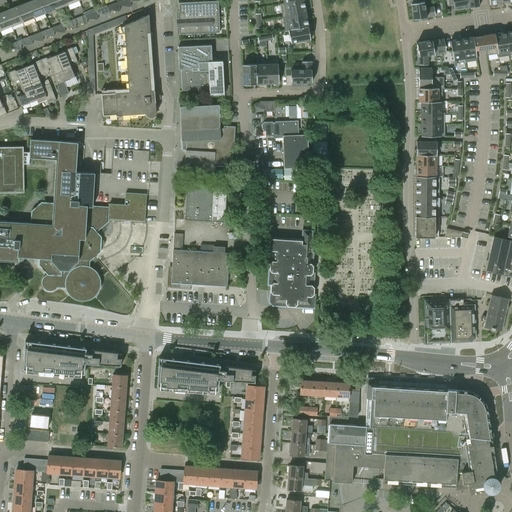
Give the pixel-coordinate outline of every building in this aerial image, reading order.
[(40,0),(32,0),(28,2),(34,17),(45,13),(40,0)] [(40,0),(45,13),(56,8),(52,0),(40,0)] [(65,0),(52,0),(56,8),(67,4),(65,0)] [(283,17),(286,17),(306,13),(303,0),(302,0),(284,3),(280,4),(283,17)] [(410,0),(413,19),(435,16),(434,7),(425,8),(423,0),(410,0)] [(454,10),(469,8),(479,6),(477,0),(447,0),(448,5),(453,4),(454,10)] [(180,11),(178,12),(179,20),(181,20),(181,25),(179,25),(179,35),(221,32),(219,9),(219,1),(179,3),(180,11)] [(28,2),(17,6),(23,21),(34,17),(28,2)] [(118,2),(107,6),(107,10),(109,10),(120,11),(120,6),(118,5),(118,2)] [(17,6),(6,10),(12,26),(23,21),(17,6)] [(107,6),(97,10),(96,14),(98,15),(109,15),(109,10),(107,10),(107,6)] [(97,10),(96,10),(95,8),(84,13),(84,15),(85,14),(85,19),(87,19),(98,19),(98,15),(96,14),(97,10)] [(1,30),(12,26),(6,10),(0,12),(0,31),(1,31),(1,30)] [(286,17),(289,30),(308,26),(306,13),(286,17)] [(85,14),(84,15),(74,19),(74,23),(76,23),(87,24),(87,19),(85,19),(85,14)] [(157,112),(156,102),(159,101),(158,89),(150,90),(150,87),(151,87),(147,32),(151,32),(149,14),(124,25),(126,42),(129,41),(130,46),(126,47),(127,55),(130,55),(131,60),(127,60),(128,69),(131,69),(132,74),(128,74),(129,83),(132,83),(133,88),(129,88),(129,92),(102,94),(103,112),(109,112),(109,115),(147,112),(147,113),(147,114),(148,115),(148,116),(149,116),(150,117),(151,117),(153,117),(154,117),(154,116),(155,115),(156,115),(156,114),(156,113),(157,112)] [(74,19),(64,23),(63,28),(65,28),(76,28),(76,23),(74,23),(74,19)] [(118,19),(87,31),(89,83),(93,91),(95,90),(93,36),(94,34),(120,24),(118,19)] [(64,23),(52,27),(52,32),(54,32),(65,32),(65,28),(63,28),(64,23)] [(311,39),(308,26),(289,30),(291,43),(311,39)] [(52,27),(42,32),(41,36),(43,36),(54,37),(54,32),(52,32),(52,27)] [(42,32),(31,36),(30,40),(32,40),(43,41),(43,36),(41,36),(42,32)] [(506,32),(495,34),(498,54),(497,54),(498,57),(509,56),(509,55),(506,32)] [(498,54),(495,34),(480,36),(474,37),(476,49),(476,50),(482,49),(485,49),(486,55),(497,54),(498,54)] [(16,37),(18,41),(20,40),(19,44),(21,45),(32,45),(32,40),(30,40),(31,36),(22,39),(21,36),(16,37)] [(474,37),(462,39),(465,59),(476,57),(475,50),(476,50),(476,49),(474,37)] [(444,39),(417,43),(419,56),(419,65),(428,65),(428,55),(446,52),(444,39)] [(453,60),(465,59),(462,39),(450,41),(453,60)] [(20,40),(18,41),(8,45),(9,49),(21,49),(21,45),(19,44),(20,40)] [(223,60),(219,60),(219,58),(212,58),(212,45),(178,46),(179,58),(181,58),(182,91),(210,89),(210,95),(225,94),(225,99),(230,99),(229,86),(224,86),(223,60)] [(72,47),(56,53),(63,71),(72,67),(70,60),(72,59),(73,61),(75,62),(78,61),(72,47)] [(56,53),(40,60),(46,74),(48,73),(49,70),(48,68),(50,67),(53,74),(63,71),(56,53)] [(40,60),(24,66),(31,83),(41,79),(38,72),(40,71),(41,74),(43,75),(46,74),(40,60)] [(256,61),(256,64),(257,84),(268,84),(267,60),(256,61)] [(267,60),(268,84),(279,83),(278,60),(267,60)] [(302,70),(291,70),(291,83),(312,82),(311,61),(302,61),(302,70)] [(243,85),(257,84),(256,64),(243,65),(243,85)] [(18,80),(21,87),(31,83),(24,66),(8,72),(14,86),(16,86),(17,83),(16,81),(18,80)] [(63,71),(53,74),(61,96),(69,93),(64,81),(76,76),(72,67),(63,71)] [(444,89),(444,77),(432,77),(432,68),(418,68),(419,89),(442,89),(444,89)] [(43,86),(41,79),(31,83),(38,100),(46,97),(48,102),(56,99),(48,79),(45,80),(45,83),(46,85),(43,86)] [(31,83),(21,87),(24,93),(21,94),(21,92),(18,91),(16,91),(21,106),(38,100),(31,83)] [(419,89),(419,102),(421,102),(441,102),(442,102),(442,89),(419,89)] [(258,101),(258,111),(276,111),(275,100),(258,101)] [(421,102),(421,113),(441,113),(441,102),(421,102)] [(308,106),(301,106),(296,106),(296,118),(301,118),(301,117),(308,117),(308,106)] [(182,150),(186,150),(185,162),(215,164),(215,163),(225,164),(225,167),(232,168),(235,126),(223,126),(223,128),(220,128),(219,107),(180,109),(182,141),(182,150)] [(421,113),(421,125),(444,125),(444,113),(441,113),(421,113)] [(299,135),(298,121),(275,122),(274,123),(273,122),(265,122),(262,125),(262,129),(265,131),(266,131),(266,137),(273,136),(274,134),(277,137),(283,137),(284,137),(284,136),(299,135)] [(444,125),(421,125),(421,136),(444,136),(444,125)] [(308,134),(299,135),(284,136),(284,137),(283,137),(284,168),(309,167),(308,134)] [(109,219),(109,206),(93,205),(95,173),(77,172),(78,152),(78,150),(78,142),(31,139),(30,152),(24,152),(23,146),(0,146),(0,192),(25,192),(24,163),(56,162),(53,202),(42,201),(32,211),(31,222),(0,220),(0,260),(19,261),(19,256),(40,257),(39,264),(48,274),(47,274),(46,275),(45,276),(45,277),(44,277),(43,278),(43,280),(42,282),(42,283),(42,284),(43,285),(44,287),(44,288),(45,289),(47,290),(48,290),(49,291),(50,291),(52,291),(53,290),(55,290),(55,289),(56,289),(57,288),(58,287),(68,287),(69,290),(70,291),(70,292),(71,293),(72,294),(73,295),(75,296),(77,297),(78,298),(80,298),(82,299),(84,299),(86,299),(88,298),(89,298),(91,297),(93,296),(94,295),(96,293),(97,292),(98,289),(99,288),(99,287),(100,285),(100,284),(100,282),(100,280),(99,278),(99,277),(98,275),(97,274),(95,272),(95,271),(93,270),(91,269),(90,268),(90,261),(96,256),(101,252),(101,247),(102,247),(103,246),(104,246),(104,245),(105,244),(105,243),(105,242),(105,241),(104,240),(103,240),(103,239),(102,239),(102,237),(98,231),(105,224),(108,222),(109,221),(109,219)] [(416,155),(436,155),(436,141),(417,141),(416,155)] [(436,155),(416,155),(416,166),(436,166),(436,155)] [(436,166),(416,166),(416,176),(436,177),(436,166)] [(373,168),(335,170),(335,187),(374,186),(373,168)] [(416,176),(416,197),(439,197),(439,177),(436,177),(416,176)] [(227,185),(214,184),(187,183),(185,220),(225,222),(227,185)] [(125,205),(110,204),(109,206),(109,219),(124,220),(124,222),(128,222),(130,220),(145,221),(147,194),(126,193),(125,204),(125,205)] [(416,197),(416,208),(415,217),(438,217),(439,197),(416,197)] [(438,217),(415,217),(415,237),(438,237),(438,217)] [(445,237),(461,237),(462,232),(447,229),(445,237)] [(271,283),(271,291),(271,293),(272,297),(273,300),(277,300),(282,303),(285,303),(285,306),(314,307),(315,295),(314,295),(315,285),(313,285),(314,274),(313,274),(314,263),(313,263),(314,253),(313,252),(313,241),(312,241),(312,231),(303,230),(302,240),(269,238),(268,251),(269,251),(269,261),(270,261),(270,272),(271,272),(270,283),(271,283)] [(183,234),(174,233),(173,247),(182,248),(183,234)] [(485,257),(487,237),(476,236),(474,256),(485,257)] [(486,260),(484,270),(511,276),(511,240),(493,236),(487,260),(486,260)] [(227,287),(229,252),(173,249),(172,266),(171,284),(227,287)] [(477,274),(481,258),(474,256),(470,272),(477,274)] [(485,321),(484,327),(501,331),(506,309),(507,309),(508,309),(508,308),(508,307),(508,306),(507,306),(509,298),(491,294),(489,302),(486,316),(482,315),(481,320),(485,321)] [(449,299),(449,298),(430,299),(424,300),(425,343),(450,343),(449,299)] [(449,299),(450,343),(455,343),(472,342),(476,338),(475,304),(458,304),(458,299),(449,299)] [(87,348),(26,340),(23,368),(85,373),(86,362),(91,362),(91,363),(121,365),(122,357),(118,357),(118,352),(119,353),(119,352),(92,348),(92,349),(86,349),(87,348)] [(220,365),(159,357),(157,385),(218,390),(219,379),(225,379),(255,382),(255,374),(251,374),(252,369),(253,370),(253,369),(225,365),(225,366),(220,366),(220,365)] [(113,373),(112,385),(126,386),(127,374),(119,374),(113,373)] [(300,394),(312,395),(313,381),(301,380),(300,394)] [(312,395),(324,396),(325,381),(313,381),(312,395)] [(324,396),(336,396),(337,382),(325,381),(324,396)] [(323,479),(325,479),(330,480),(333,480),(333,481),(351,482),(352,482),(353,465),(354,465),(359,466),(371,466),(373,466),(374,466),(379,467),(384,467),(384,472),(384,473),(383,478),(383,483),(384,483),(456,488),(456,484),(461,483),(467,482),(469,490),(470,492),(472,493),(474,492),(475,489),(474,487),(483,486),(484,489),(487,491),(490,493),(493,492),(496,491),(498,489),(499,485),(498,482),(497,479),(496,479),(495,478),(494,478),(493,470),(496,469),(494,455),(491,440),(487,410),(486,408),(485,405),(484,403),(482,399),(481,398),(478,396),(477,394),(473,393),(471,392),(467,391),(465,391),(454,390),(453,389),(453,390),(450,390),(450,389),(448,389),(447,389),(378,385),(375,385),(375,382),(374,382),(369,382),(369,384),(368,384),(366,419),(365,426),(363,426),(361,426),(357,425),(356,425),(348,425),(329,423),(328,443),(327,459),(326,459),(325,459),(325,463),(324,473),(323,479)] [(336,396),(337,396),(337,400),(343,401),(344,397),(349,397),(349,383),(337,382),(336,396)] [(112,385),(111,397),(126,398),(126,386),(112,385)] [(248,385),(247,397),(263,398),(264,386),(248,385)] [(111,397),(110,409),(125,410),(126,398),(111,397)] [(247,397),(246,409),(262,410),(263,398),(247,397)] [(349,401),(348,415),(348,416),(357,417),(358,402),(349,401)] [(311,415),(312,407),(299,406),(298,415),(311,415)] [(110,409),(110,421),(124,422),(125,410),(110,409)] [(246,409),(245,421),(261,422),(262,410),(246,409)] [(348,415),(341,415),(341,417),(335,417),(335,420),(329,420),(329,423),(348,425),(348,416),(348,415)] [(293,418),(292,431),(309,432),(312,432),(312,426),(306,426),(307,419),(293,418)] [(110,421),(109,434),(123,434),(124,422),(110,421)] [(245,421),(244,433),(260,434),(261,422),(245,421)] [(292,431),(291,443),(308,444),(309,432),(292,431)] [(244,433),(243,445),(259,446),(260,434),(244,433)] [(123,434),(109,434),(108,446),(122,447),(123,434)] [(308,449),(308,444),(291,443),(290,455),(304,456),(305,449),(308,449)] [(258,459),(259,446),(243,445),(242,458),(258,459)] [(49,472),(60,473),(61,456),(48,455),(48,460),(47,472),(46,482),(46,483),(49,483),(50,478),(49,478),(49,472)] [(73,457),(61,456),(60,473),(72,474),(73,457)] [(85,458),(73,457),(72,474),(84,475),(85,458)] [(97,459),(85,458),(84,475),(96,476),(97,459)] [(109,460),(97,459),(96,476),(107,477),(109,460)] [(109,460),(107,477),(120,477),(121,461),(109,460)] [(321,479),(323,479),(324,473),(325,463),(311,462),(311,469),(314,470),(314,473),(313,473),(312,479),(321,479)] [(303,466),(289,465),(288,477),(307,479),(307,478),(308,473),(303,472),(303,466)] [(184,483),(196,483),(197,467),(185,466),(184,470),(184,483)] [(209,468),(197,467),(196,483),(208,484),(209,468)] [(221,469),(209,468),(208,484),(220,485),(221,469)] [(32,471),(29,470),(24,469),(17,469),(16,481),(31,482),(32,471)] [(233,470),(221,469),(220,485),(231,486),(232,486),(233,470)] [(245,471),(233,470),(232,486),(231,486),(231,498),(236,499),(237,493),(236,493),(236,486),(244,487),(245,471)] [(245,471),(244,487),(256,488),(257,472),(245,471)] [(321,480),(321,479),(312,479),(307,478),(307,479),(288,477),(287,489),(301,490),(302,484),(320,485),(321,480)] [(160,480),(156,480),(156,492),(172,493),(173,482),(173,481),(172,481),(166,481),(160,480)] [(31,489),(31,482),(16,481),(15,493),(31,494),(31,489)] [(171,505),(172,493),(156,492),(155,504),(171,505)] [(15,493),(14,505),(30,506),(31,494),(15,493)] [(198,500),(188,499),(187,507),(197,508),(198,500)] [(287,499),(286,511),(289,511),(306,511),(307,506),(300,506),(301,500),(287,499)]
